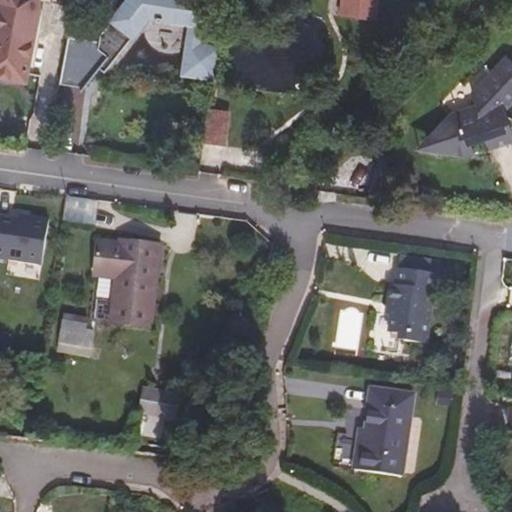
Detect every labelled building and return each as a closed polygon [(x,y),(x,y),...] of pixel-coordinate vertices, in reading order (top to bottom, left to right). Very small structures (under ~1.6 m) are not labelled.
[(0,0),(0,76),(25,81),(36,8),(35,0),(0,0)] [(129,30),(125,36),(113,27),(100,43),(100,48),(65,43),(59,79),(58,89),(85,93),(89,88),(94,91),(148,23),(156,24),(156,27),(162,28),(162,25),(193,30),(193,37),(188,37),(186,53),(189,53),(186,77),(215,81),(217,62),(202,61),(203,49),(200,46),(200,39),(197,39),(198,30),(202,31),(206,7),(174,2),(174,0),(134,0),(125,12),(128,15),(124,20),(123,24),(129,30)] [(334,0),(332,21),(366,26),(369,0),(334,0)] [(499,62),(477,86),(480,89),(469,101),(471,108),(448,117),(416,153),(466,160),(466,147),(483,140),(487,151),(511,141),(511,140),(501,112),(504,110),(507,105),(510,100),(511,96),(511,69),(510,67),(508,70),(499,62)] [(231,116),(211,114),(207,149),(227,151),(231,116)] [(93,225),(94,200),(63,198),(61,224),(93,225)] [(0,261),(44,269),(52,225),(36,222),(35,227),(22,225),(0,221),(0,261)] [(154,330),(166,246),(125,240),(124,245),(104,242),(100,275),(119,278),(114,324),(154,330)] [(446,273),(447,263),(403,258),(402,267),(446,273)] [(456,269),(471,270),(472,263),(457,262),(456,269)] [(446,273),(402,267),(399,267),(396,284),(391,283),(389,302),(392,302),(391,313),(389,331),(406,333),(406,340),(429,342),(435,290),(446,291),(448,273),(446,273)] [(95,357),(100,323),(62,318),(57,353),(95,357)] [(435,396),(446,407),(454,399),(444,389),(435,396)] [(172,422),(176,395),(140,391),(136,418),(172,422)] [(365,431),(364,431),(363,445),(359,444),(355,474),(408,479),(419,399),(372,392),(365,431)] [(241,434),(238,420),(228,421),(230,435),(241,434)]
